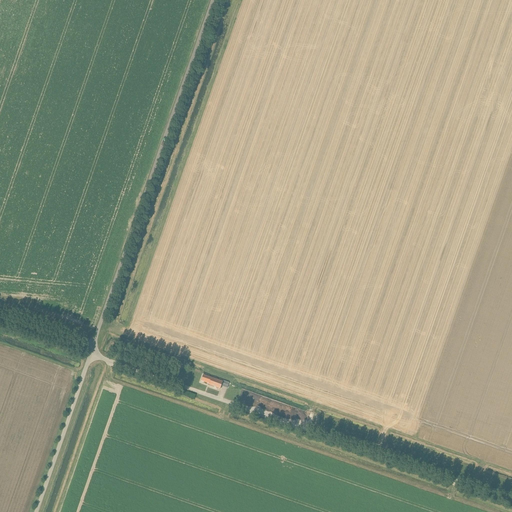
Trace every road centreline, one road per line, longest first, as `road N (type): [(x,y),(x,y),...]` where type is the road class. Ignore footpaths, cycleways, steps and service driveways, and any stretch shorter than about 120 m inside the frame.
road 1 (track): [(511,472),(123,336),(240,0)]
road 2 (unclassified): [(511,494),(130,368),(92,348)]
road 3 (track): [(104,377),(491,511)]
road 4 (unclassified): [(92,348),(212,0)]
road 5 (unclassified): [(36,511),(92,348)]
road 6 (track): [(109,360),(57,511)]
